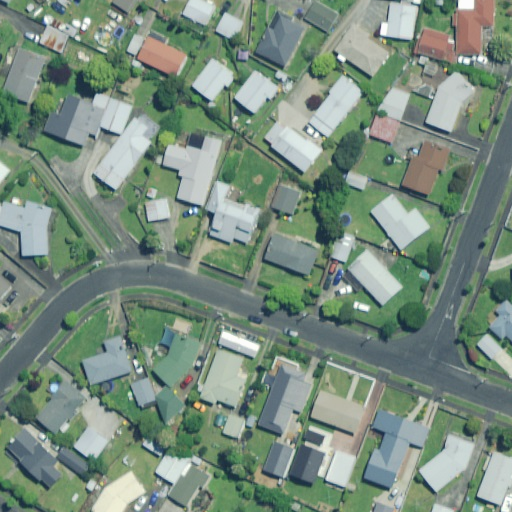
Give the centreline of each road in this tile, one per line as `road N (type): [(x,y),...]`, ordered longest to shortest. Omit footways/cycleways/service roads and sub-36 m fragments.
road 1 (residential): [(424,371),(147,275),(99,284),(57,313),(0,381)]
road 2 (residential): [(511,136),(424,371)]
